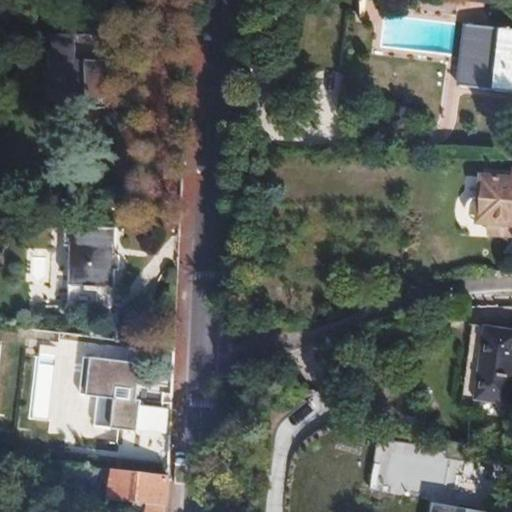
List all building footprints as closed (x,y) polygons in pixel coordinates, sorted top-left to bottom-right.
[(458,24),(387,16),(383,46),(454,55),(458,24)] [(511,93),(511,30),(471,26),(464,88),(511,93)] [(144,80),(142,70),(137,68),(138,52),(126,50),(120,42),(115,42),(64,36),(56,101),(109,107),(144,80)] [(511,224),(511,169),(504,169),(503,177),(474,177),(471,196),(468,196),(465,197),(461,200),(458,204),(457,209),(458,213),(462,218),(467,221),(477,222),(476,231),(503,234),(504,224),(511,224)] [(106,250),(110,224),(66,219),(59,279),(75,280),(75,285),(85,286),(86,281),(102,283),(105,266),(108,265),(110,251),(106,250)] [(511,234),(511,224),(504,224),(503,234),(511,234)] [(124,339),(128,309),(103,307),(99,336),(124,339)] [(507,412),(511,366),(511,338),(478,334),(470,408),(507,412)] [(125,395),(127,377),(131,378),(133,360),(76,356),(73,395),(91,396),(89,425),(132,428),(134,396),(125,395)] [(164,511),(166,477),(70,466),(67,494),(147,504),(146,511),(164,511)]
